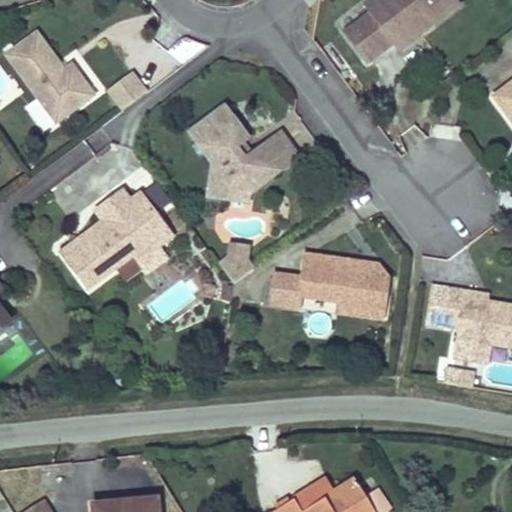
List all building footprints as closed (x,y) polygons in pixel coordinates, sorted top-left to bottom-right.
[(369,65),(395,46),(391,40),(412,25),(421,37),(460,7),(454,0),(374,0),(366,6),(372,15),(346,34),(369,65)] [(391,40),(395,46),(400,52),(421,37),(412,25),(391,40)] [(38,33),(6,57),(58,127),(97,97),(73,66),(66,70),(38,33)] [(110,92),(125,112),(147,95),(132,75),(110,92)] [(511,122),(511,85),(495,99),(511,122)] [(209,199),(231,202),(232,198),(249,200),(250,194),(252,180),(265,171),(278,173),(299,159),(280,133),(251,155),(244,160),(238,151),(245,146),(250,142),(225,109),(190,135),(213,167),(209,199)] [(83,144),(59,161),(67,172),(90,155),(83,144)] [(251,155),(245,146),(238,151),(244,160),(251,155)] [(252,180),(250,194),(278,173),(265,171),(252,180)] [(109,228),(105,223),(63,255),(90,291),(135,257),(140,263),(158,249),(154,242),(168,232),(140,195),(131,202),(124,193),(108,205),(119,220),(109,228)] [(108,205),(98,213),(105,223),(109,228),(119,220),(108,205)] [(168,232),(154,242),(158,249),(172,239),(168,232)] [(249,261),(250,249),(232,246),(230,258),(249,261)] [(236,284),(255,270),(249,261),(230,258),(221,265),(236,284)] [(339,305),(338,310),(369,314),(372,295),(386,297),(389,282),(377,267),(370,266),(369,272),(361,271),(362,265),(306,258),(303,281),(276,277),(272,306),(299,310),(301,300),(339,305)] [(442,327),(448,292),(436,290),(430,325),(442,327)] [(511,307),(489,304),(463,300),(464,294),(448,292),(442,327),(457,329),(456,340),(491,346),(511,349),(511,307)] [(464,294),(463,300),(489,304),(490,298),(464,294)] [(369,314),(338,310),(337,316),(383,322),(386,297),(372,295),(369,314)] [(0,331),(11,323),(0,308),(0,331)] [(491,346),(456,340),(453,355),(489,361),(491,346)] [(476,373),(460,370),(459,378),(475,381),(476,373)] [(475,381),(459,378),(458,385),(474,388),(475,381)] [(300,511),(293,501),(274,511),(373,511),(364,497),(353,480),(329,495),(300,511)] [(322,483),(293,501),(300,511),(329,495),(322,483)] [(383,511),(389,509),(377,489),(364,497),(373,511),(383,511)] [(113,498),(113,504),(139,502),(139,496),(113,498)] [(113,504),(92,506),(92,511),(156,511),(155,500),(139,502),(113,504)]
